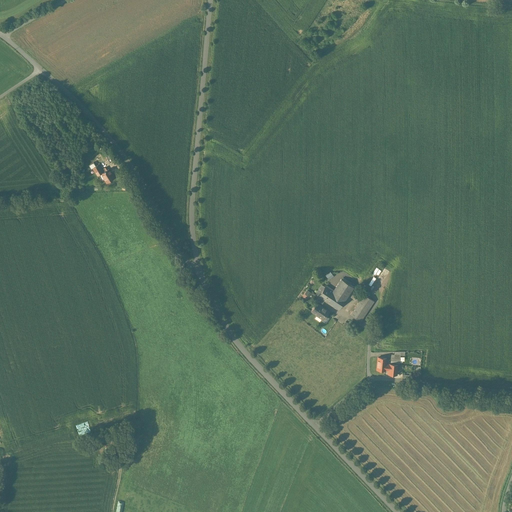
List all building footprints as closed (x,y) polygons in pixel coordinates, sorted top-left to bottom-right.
[(99,165),(93,168),(97,176),(101,174),(103,172),(99,165)] [(109,169),(105,171),(104,171),(105,171),(103,172),(101,174),(107,183),(114,178),(109,169)] [(329,280),(334,276),(330,272),(325,276),(329,280)] [(340,280),(333,291),(325,286),(318,297),(324,301),(337,310),(352,288),(340,280)] [(362,295),(349,315),(360,322),(373,302),(362,295)] [(318,297),(315,303),(316,303),(320,306),(324,301),(318,297)] [(316,303),(310,311),(316,315),(321,319),(324,315),(325,316),(328,312),(320,306),(316,303)] [(394,355),(391,355),(390,363),(400,363),(400,355),(394,355)] [(386,358),(378,357),(377,370),(385,371),(386,358)] [(397,365),(393,364),(389,364),(388,373),(397,374),(397,365)]
